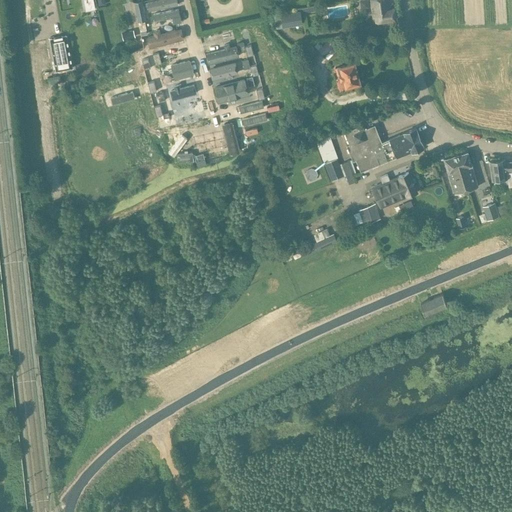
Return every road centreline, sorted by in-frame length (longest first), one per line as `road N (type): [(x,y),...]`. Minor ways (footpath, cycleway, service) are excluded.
road 1 (unclassified): [(73,490),(115,447),(190,397),(321,330),(511,250)]
road 2 (residential): [(511,153),(454,138),(433,121),(404,0)]
road 3 (residential): [(215,126),(185,0)]
